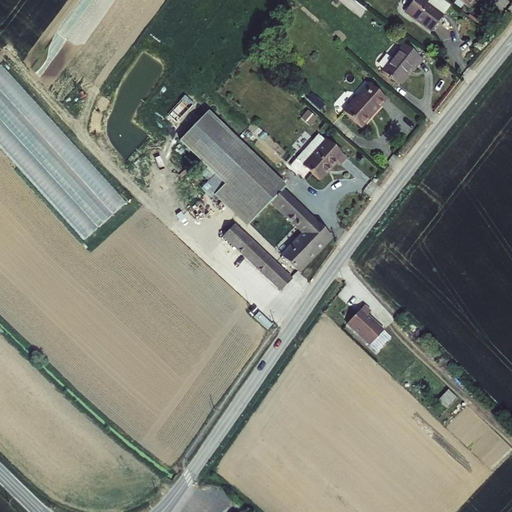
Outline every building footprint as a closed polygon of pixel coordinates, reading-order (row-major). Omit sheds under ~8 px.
[(412,0),(403,12),(430,32),(443,14),(426,2),(428,0),(412,0)] [(450,5),(443,0),(428,0),(426,2),(443,14),(450,5)] [(458,0),(471,9),(478,0),(458,0)] [(380,70),(399,85),(415,65),(417,67),(423,59),(403,43),(380,70)] [(133,85),(126,79),(122,84),(129,90),(133,85)] [(343,111),(363,128),(388,99),(369,82),(343,111)] [(312,93),(307,98),(319,111),(326,105),(312,93)] [(318,118),(308,109),(301,117),(311,126),(318,118)] [(284,188),(287,186),(208,111),(180,140),(216,174),(202,188),(212,197),(215,195),(247,226),(270,203),(284,188)] [(297,157),(303,164),(325,140),(319,134),(297,157)] [(302,164),(321,181),(339,162),(342,165),(348,158),(342,153),(338,149),(326,138),(325,140),(303,164),(302,164)] [(284,188),(270,203),(301,233),(281,255),(300,273),(334,238),(284,188)] [(280,291),(293,279),(235,224),(222,237),(280,291)] [(346,324),(370,346),(385,330),(368,314),(371,311),(365,305),(346,324)] [(449,389),(439,400),(446,408),(457,397),(449,389)]
